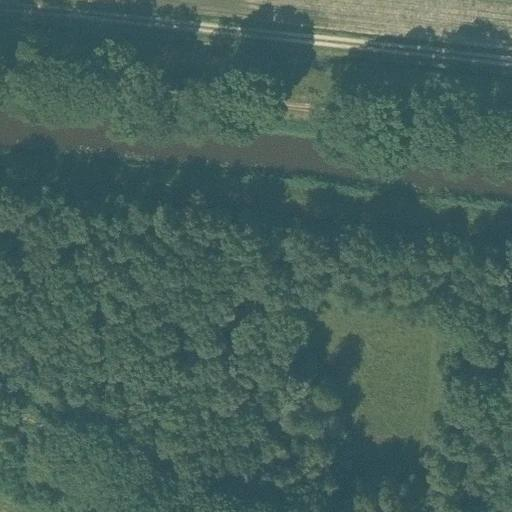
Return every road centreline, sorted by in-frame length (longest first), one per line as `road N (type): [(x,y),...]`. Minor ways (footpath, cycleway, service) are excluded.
road 1 (track): [(511,130),(0,77)]
road 2 (track): [(0,175),(511,224)]
